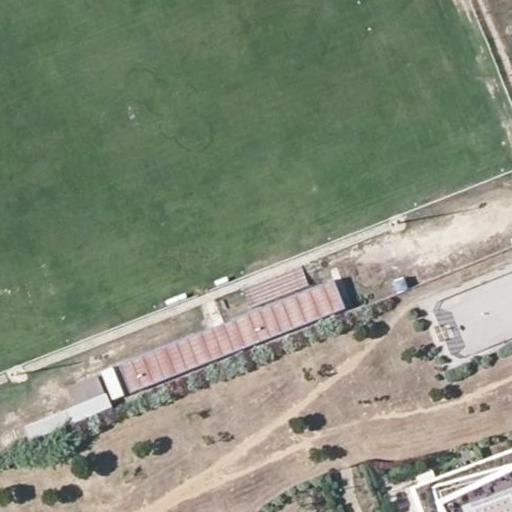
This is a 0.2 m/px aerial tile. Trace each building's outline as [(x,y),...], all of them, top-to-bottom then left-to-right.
[(511,271),(432,301),(452,356),(511,333),(511,271)] [(337,282),(118,359),(129,389),(347,312),(337,282)] [(113,365),(101,371),(114,398),(126,393),(113,365)] [(101,374),(70,384),(77,406),(24,422),(29,438),(113,411),(101,374)] [(511,511),(511,451),(411,489),(419,511),(511,511)] [(419,511),(411,489),(405,491),(412,511),(419,511)]
